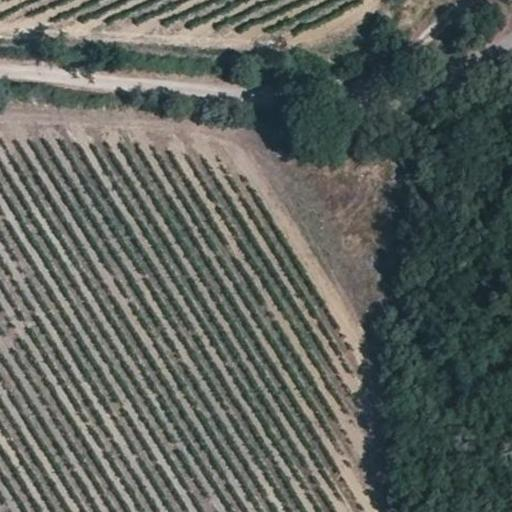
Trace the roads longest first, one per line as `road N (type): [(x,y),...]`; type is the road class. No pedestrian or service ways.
road 1 (track): [(511,37),(429,78),(318,99),(0,69)]
road 2 (track): [(469,0),(391,62),(318,99)]
